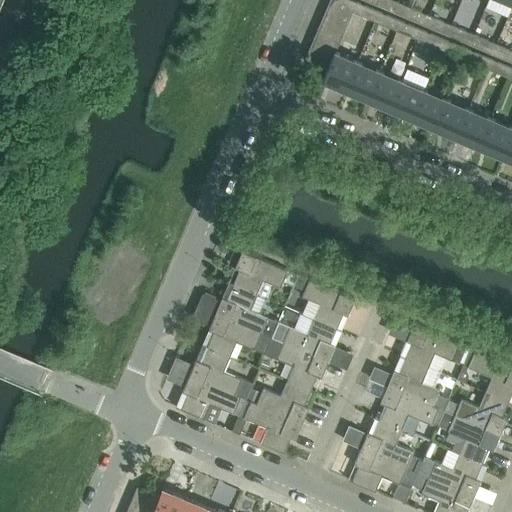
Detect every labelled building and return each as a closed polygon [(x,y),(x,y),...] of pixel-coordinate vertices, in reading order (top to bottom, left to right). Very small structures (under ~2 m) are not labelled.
[(351,12),(352,10),(355,1),(353,0),(329,0),(329,2),(351,12)] [(407,5),(394,0),(382,0),(380,5),(403,14),(407,5)] [(374,20),(378,10),(355,1),(352,10),(374,20)] [(351,12),(329,2),(324,13),(346,23),(351,12)] [(429,15),(407,5),(403,14),(425,24),(429,15)] [(396,29),(400,20),(378,10),(374,20),(396,29)] [(342,34),(346,23),(324,13),(319,24),(342,34)] [(451,24),(429,15),(425,24),(447,33),(451,24)] [(423,29),(400,20),(396,29),(419,39),(423,29)] [(337,45),(342,34),(319,24),(314,36),(337,45)] [(474,34),(451,24),(447,33),(470,43),(474,34)] [(441,48),(445,39),(423,29),(419,39),(441,48)] [(496,43),(474,34),(470,43),(492,52),(496,43)] [(337,45),(314,36),(310,46),(332,56),(334,51),(337,45)] [(467,48),(445,39),(441,48),(463,58),(467,48)] [(511,60),(511,49),(496,43),(492,52),(511,60)] [(332,56),(310,46),(305,58),(327,67),(332,56)] [(486,67),(490,58),(467,48),(463,58),(486,67)] [(346,88),(358,61),(334,51),(332,56),(327,67),(323,79),(346,88)] [(508,76),(511,67),(490,58),(486,67),(508,76)] [(368,98),(380,70),(358,61),(346,88),(368,98)] [(390,107),(402,80),(380,70),(368,98),(390,107)] [(412,117),(424,89),(402,80),(390,107),(412,117)] [(435,126),(447,99),(424,89),(412,117),(435,126)] [(457,136),(469,108),(447,99),(435,126),(457,136)] [(480,145),(491,118),(469,108),(457,136),(480,145)] [(502,155),(511,130),(511,126),(491,118),(480,145),(502,155)] [(511,159),(511,130),(502,155),(511,159)] [(280,285),(287,268),(241,249),(234,266),(239,268),(233,282),(228,280),(228,281),(257,293),(263,278),(280,285)] [(298,273),(293,271),(287,283),(293,285),(298,273)] [(298,273),(293,285),(304,290),(302,295),(320,302),(314,317),(341,329),(342,328),(337,326),(343,312),(348,314),(355,297),(298,273)] [(220,299),(215,312),(272,336),(279,320),(250,308),(257,293),(228,281),(233,283),(227,298),(222,296),(220,299)] [(294,312),(286,308),(283,317),(291,320),(294,312)] [(203,342),(202,342),(230,354),(237,340),(265,352),(268,343),(272,336),(215,312),(210,324),(208,328),(213,330),(207,344),(203,342)] [(279,320),(272,336),(329,360),(335,344),(331,342),(337,328),(341,329),(314,317),(301,312),(295,327),(279,320)] [(459,361),(466,345),(413,322),(406,339),(411,341),(405,355),(401,353),(400,354),(428,366),(434,351),(459,361)] [(268,343),(265,352),(294,364),(287,379),(315,391),(316,390),(311,388),(317,374),(322,376),(329,360),(272,336),(268,343)] [(175,355),(171,366),(189,374),(235,393),(235,392),(246,397),(252,382),(241,377),(224,370),(230,354),(202,342),(202,343),(207,345),(201,359),(196,357),(194,362),(175,355)] [(511,364),(475,348),(468,365),(492,375),(486,390),(511,401),(511,400),(509,399),(511,391),(511,364)] [(392,372),(387,385),(445,409),(449,400),(449,399),(437,394),(439,388),(422,381),(428,366),(400,354),(404,356),(398,370),(394,369),(392,372)] [(269,362),(262,359),(259,366),(267,369),(269,362)] [(462,365),(456,378),(465,382),(468,374),(466,368),(462,365)] [(171,366),(166,377),(184,385),(182,390),(187,392),(181,406),(176,404),(176,405),(178,406),(204,417),(210,401),(239,413),(246,397),(235,392),(235,393),(189,374),(171,366)] [(315,392),(315,391),(287,379),(281,394),(263,386),(261,392),(257,402),(303,421),(309,406),(305,404),(310,390),(315,392)] [(374,415),(374,416),(402,427),(413,432),(420,417),(432,422),(438,425),(445,409),(387,385),(380,401),(385,403),(379,417),(374,415)] [(250,388),(246,397),(257,402),(261,392),(250,388)] [(449,400),(445,409),(500,433),(507,417),(502,415),(508,401),(511,402),(511,401),(486,390),(479,405),(461,398),(459,404),(449,400)] [(239,413),(232,429),(239,432),(246,416),(267,426),(260,442),(289,454),(290,452),(285,450),(291,436),(295,438),(303,421),(257,402),(246,397),(239,413)] [(445,409),(438,425),(448,429),(465,437),(459,452),(487,464),(487,463),(482,461),(489,447),(493,449),(500,433),(445,409)] [(367,432),(361,447),(418,471),(422,460),(417,458),(411,455),(413,450),(395,443),(402,427),(374,416),(378,418),(372,433),(368,431),(367,432)] [(348,478),(348,479),(375,490),(382,474),(399,482),(393,498),(404,503),(412,484),(418,471),(361,447),(354,463),(359,465),(352,479),(348,478)] [(422,460),(418,471),(473,495),(480,479),(476,477),(482,463),(486,465),(487,464),(459,452),(453,467),(435,459),(424,455),(422,460)] [(418,471),(412,484),(423,488),(422,491),(439,499),(433,511),(460,511),(462,509),(466,511),(473,495),(418,471)] [(154,507),(159,495),(137,486),(132,498),(154,507)] [(178,511),(185,496),(163,487),(159,495),(154,507),(151,511),(178,511)] [(178,511),(203,511),(207,505),(185,496),(178,511)] [(133,511),(151,511),(154,507),(132,498),(127,509),(133,511)]
